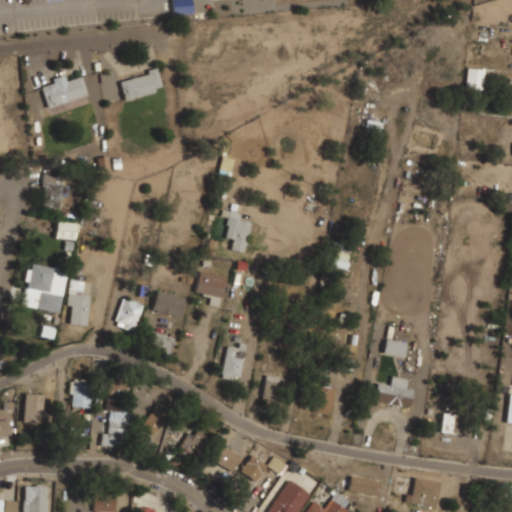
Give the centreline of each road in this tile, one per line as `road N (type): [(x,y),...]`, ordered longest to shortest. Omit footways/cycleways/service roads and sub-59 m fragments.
road 1 (residential): [(462,468),(276,436),(163,372),(102,349),(52,355),(0,383)]
road 2 (residential): [(218,511),(168,478),(134,467),(0,467)]
